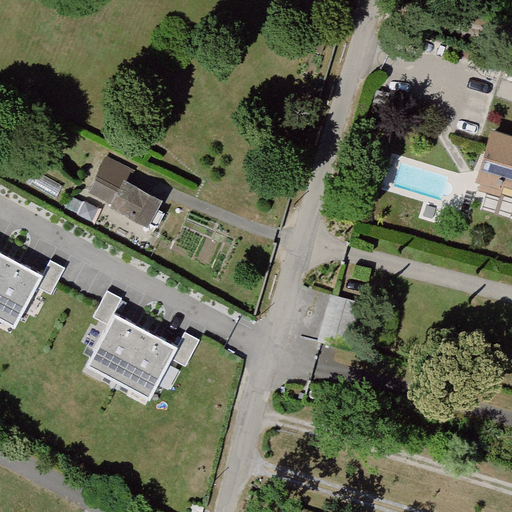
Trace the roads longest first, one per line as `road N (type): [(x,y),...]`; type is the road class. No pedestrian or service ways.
road 1 (residential): [(372,0),(225,511)]
road 2 (track): [(254,408),(511,488)]
road 3 (unknown): [(307,220),(511,285)]
road 4 (track): [(240,459),(410,511)]
